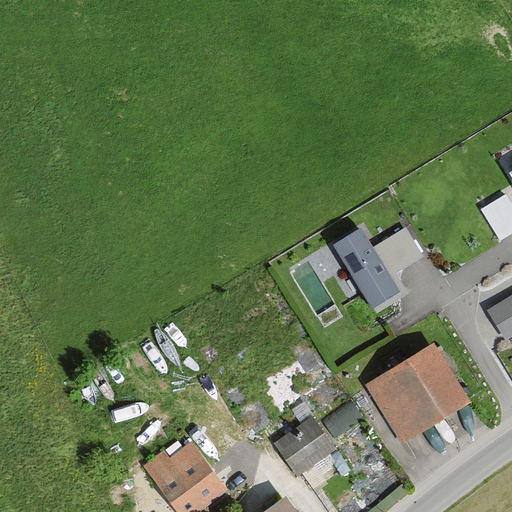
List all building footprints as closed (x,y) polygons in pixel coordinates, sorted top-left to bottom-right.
[(511,194),(508,187),(482,202),(501,235),(511,228),(511,194)] [(368,247),(353,222),(325,239),(372,314),(403,294),(390,272),(418,254),(401,227),(368,247)] [(511,333),(511,291),(487,306),(506,337),(511,333)] [(426,342),(361,384),(400,444),(465,401),(426,342)] [(326,446),(303,415),(268,441),(292,472),(326,446)] [(189,511),(221,489),(184,440),(144,470),(175,511),(189,511)] [(289,511),(275,492),(246,511),(289,511)]
